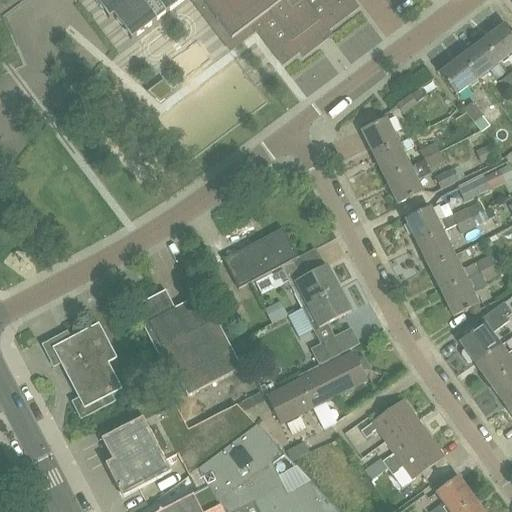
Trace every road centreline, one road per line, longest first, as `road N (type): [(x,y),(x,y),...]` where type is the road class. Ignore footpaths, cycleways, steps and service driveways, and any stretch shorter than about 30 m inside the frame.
road 1 (residential): [(511,486),(410,346),(293,128)]
road 2 (residential): [(0,315),(139,241),(293,128)]
road 3 (residential): [(293,128),(469,0)]
road 4 (secondary): [(68,511),(0,381)]
